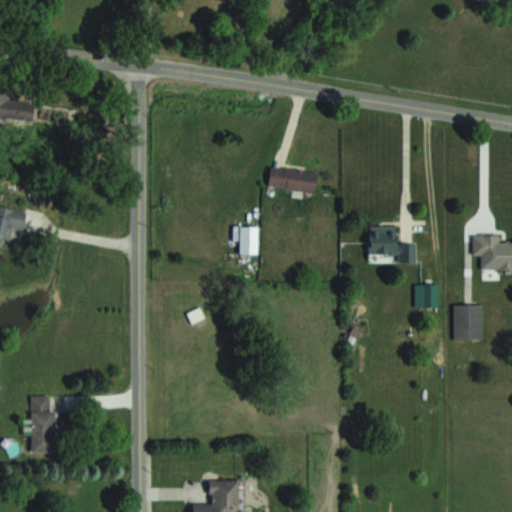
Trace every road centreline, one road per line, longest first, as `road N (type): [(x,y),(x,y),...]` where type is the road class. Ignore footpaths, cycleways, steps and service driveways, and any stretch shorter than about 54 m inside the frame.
road 1 (tertiary): [(0,48),(511,121)]
road 2 (residential): [(139,511),(137,64)]
